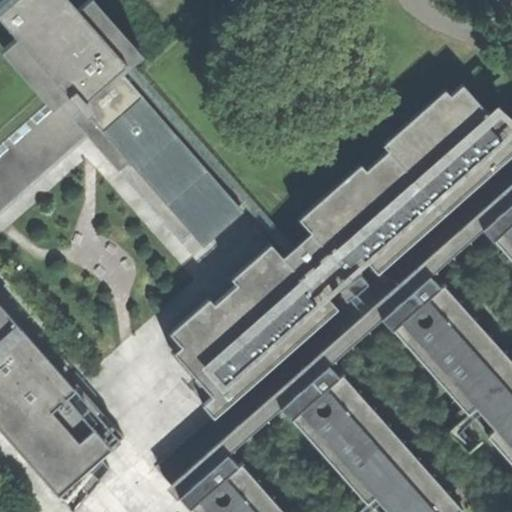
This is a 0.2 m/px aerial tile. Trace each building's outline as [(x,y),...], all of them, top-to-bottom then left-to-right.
[(3,0),(0,3),(0,10),(21,34),(10,44),(60,102),(86,131),(120,170),(127,164),(182,226),(187,222),(197,234),(238,198),(127,72),(137,63),(135,61),(114,37),(103,46),(73,13),(62,0),(3,0)] [(95,0),(87,0),(73,13),(103,46),(114,37),(135,61),(143,54),(95,0)] [(210,295),(169,331),(181,345),(174,351),(211,396),(203,403),(214,416),(511,152),(511,123),(498,108),(491,113),(463,82),(451,92),(446,87),(383,142),(388,148),(367,167),(362,161),(299,216),(311,230),(298,241),(284,255),(272,241),(231,276),(237,282),(215,301),(210,295)] [(60,102),(0,151),(0,206),(86,131),(60,102)] [(511,182),(171,485),(179,494),(228,452),(280,405),(328,363),(381,315),(429,273),(482,226),(511,199),(511,182)] [(511,199),(482,226),(511,259),(511,199)] [(429,273),(381,315),(468,413),(476,406),(493,427),(486,433),(511,463),(511,358),(444,282),(441,285),(429,273)] [(0,423),(66,498),(108,460),(94,443),(104,434),(115,447),(128,435),(82,383),(71,393),(50,368),(0,312),(0,423)] [(328,363),(280,405),(367,503),(375,497),(388,511),(457,511),(463,508),(343,373),(339,376),(328,363)] [(228,452),(179,494),(194,511),(287,511),(243,461),(238,464),(228,452)] [(110,468),(108,460),(66,498),(74,511),(110,468)]
